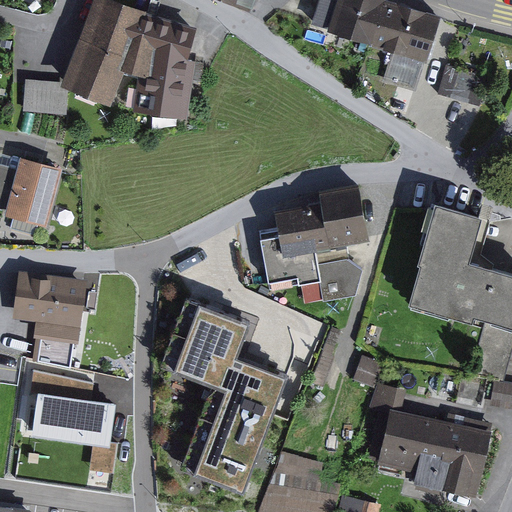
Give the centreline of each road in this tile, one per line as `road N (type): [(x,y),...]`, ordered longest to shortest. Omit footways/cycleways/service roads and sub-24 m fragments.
road 1 (residential): [(461,172),(344,173),(293,185),(150,255)]
road 2 (residential): [(200,0),(461,172)]
road 3 (residential): [(148,511),(142,392),(150,255)]
road 4 (residential): [(150,255),(0,259)]
